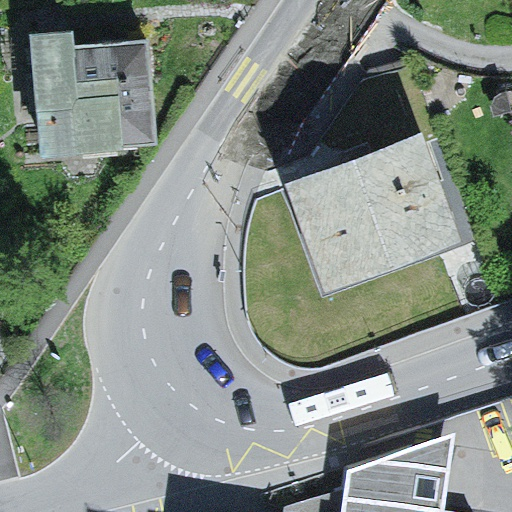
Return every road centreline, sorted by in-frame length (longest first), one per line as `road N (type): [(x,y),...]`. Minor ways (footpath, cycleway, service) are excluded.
road 1 (tertiary): [(319,0),(150,268),(142,311),(149,358),(180,400)]
road 2 (tertiary): [(180,400),(227,428),(285,432),(511,358)]
road 3 (residential): [(180,400),(117,457),(0,508)]
